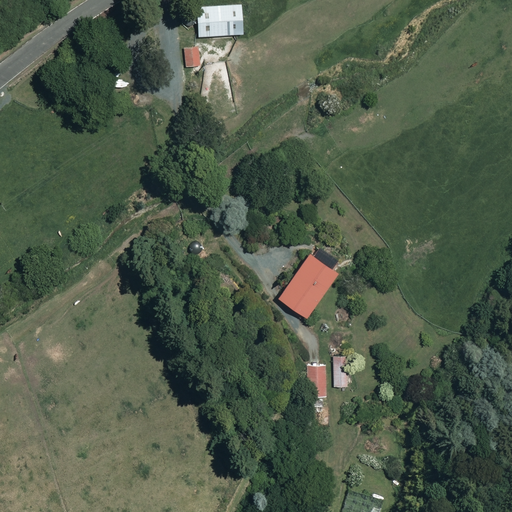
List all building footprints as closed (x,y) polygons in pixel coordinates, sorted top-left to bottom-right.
[(244,34),(243,4),(198,7),(199,36),(244,34)] [(200,66),(200,47),(185,48),(186,66),(200,66)] [(337,262),(316,247),(280,298),(308,317),(339,274),(332,269),(337,262)] [(353,356),(332,357),(333,388),(354,387),(353,356)] [(326,364),(306,365),(307,395),(326,395),(326,364)]
